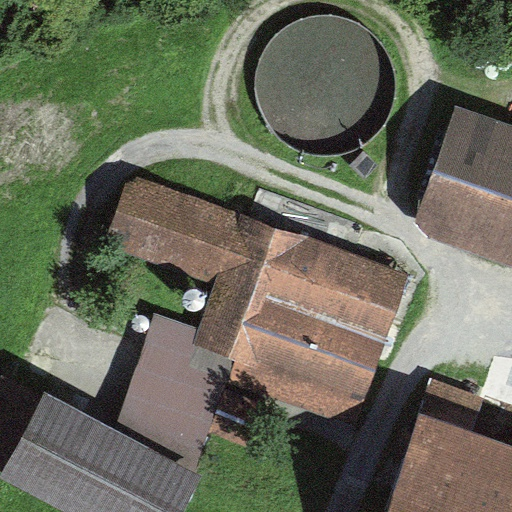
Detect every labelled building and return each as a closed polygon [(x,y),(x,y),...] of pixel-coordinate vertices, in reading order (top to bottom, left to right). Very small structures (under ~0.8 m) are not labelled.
[(288,30),(271,46),(261,66),(257,89),(260,111),(271,132),(287,148),(307,159),(330,163),(353,159),(373,149),(391,131),(402,108),(404,82),(397,58),(382,37),(361,23),(336,16),(311,19),(288,30)] [(511,137),(455,118),(417,233),(511,264),(511,137)] [(356,427),(410,279),(135,179),(114,238),(227,279),(207,333),(148,311),(110,416),(214,453),(239,385),(356,427)] [(43,404),(3,381),(0,385),(0,470),(5,473),(43,404)] [(191,511),(209,480),(55,394),(5,482),(58,511),(191,511)] [(511,511),(511,455),(418,421),(383,511),(511,511)]
